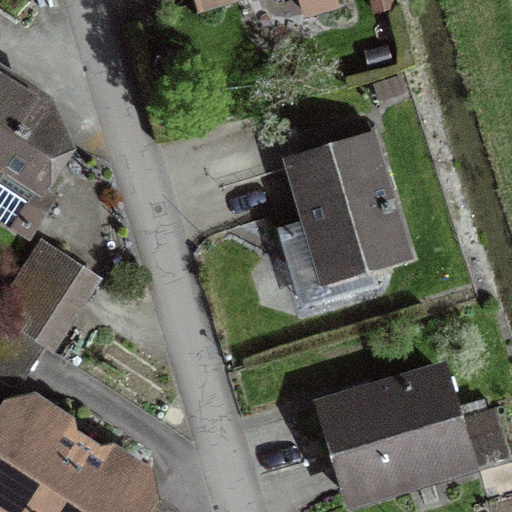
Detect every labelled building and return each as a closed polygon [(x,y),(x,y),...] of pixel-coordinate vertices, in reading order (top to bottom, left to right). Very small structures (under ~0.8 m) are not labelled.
[(344,0),(203,0),(205,7),(230,0),(305,0),(310,15),(346,5),(344,0)] [(19,94),(0,82),(0,211),(23,225),(62,160),(43,148),(61,119),(19,94)] [(377,128),(287,156),(328,287),(418,259),(377,128)] [(98,266),(39,232),(0,297),(59,331),(98,266)] [(450,354),(320,390),(350,501),(480,465),(450,354)] [(0,499),(19,511),(171,511),(148,498),(147,484),(104,458),(64,430),(26,404),(9,409),(0,422),(0,499)]
